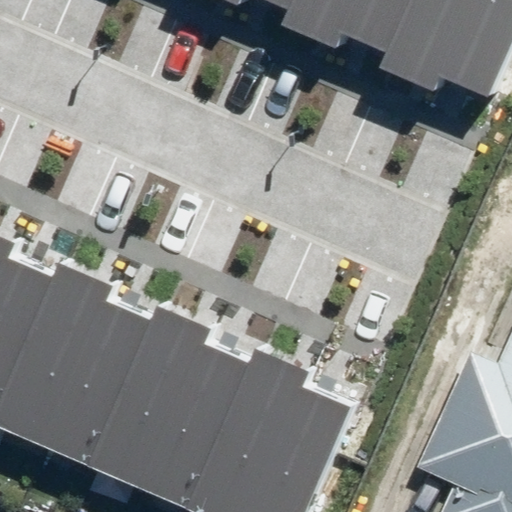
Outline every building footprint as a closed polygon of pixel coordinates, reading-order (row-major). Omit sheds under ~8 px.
[(265,0),(290,11),(294,0),(265,0)] [(284,23),(336,46),(343,31),(356,0),(294,0),(290,11),(284,23)] [(356,0),(343,31),(388,52),(411,0),(356,0)] [(382,64),(435,88),(441,74),(474,0),(411,0),(388,52),(382,64)] [(511,0),(474,0),(441,74),(488,96),(511,41),(511,0)] [(0,275),(8,258),(14,245),(0,238),(0,275)] [(8,258),(0,275),(0,393),(52,279),(8,258)] [(52,279),(0,393),(0,430),(39,448),(106,301),(112,286),(60,262),(52,279)] [(106,301),(39,448),(84,468),(151,322),(106,301)] [(151,322),(84,468),(135,491),(202,344),(208,330),(158,307),(151,322)] [(511,511),(511,339),(504,358),(476,345),(423,464),(457,479),(441,511),(511,511)] [(202,344),(135,491),(180,511),(248,365),(202,344)] [(248,365),(180,511),(243,511),(300,386),(307,372),(255,349),(248,365)] [(300,386),(243,511),(303,511),(350,409),(300,386)]
